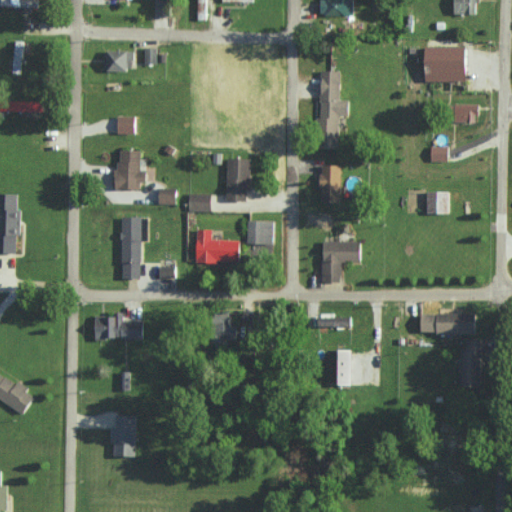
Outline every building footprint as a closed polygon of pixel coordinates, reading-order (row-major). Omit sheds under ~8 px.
[(170,15),(170,0),(156,0),(156,15),(170,15)] [(354,0),(322,0),(322,15),(354,15),(354,0)] [(453,0),(454,14),(477,13),(477,0),(453,0)] [(25,41),(17,40),(12,72),(20,73),(25,41)] [(469,47),(428,46),(427,80),(469,81),(469,47)] [(145,63),(157,63),(157,48),(146,48),(145,63)] [(135,70),(135,51),(104,51),(104,71),(135,70)] [(339,148),(340,115),(351,115),(351,100),(341,100),(342,71),(323,70),(321,147),(339,148)] [(0,99),(0,110),(46,111),(46,101),(0,99)] [(479,103),(455,103),(455,121),(479,121),(479,103)] [(136,134),(136,116),(119,115),(118,133),(136,134)] [(431,160),(449,161),(449,146),(431,145),(431,160)] [(118,189),(142,189),(142,181),(148,182),(148,171),(142,171),(142,150),(119,150),(118,189)] [(227,200),(249,200),(250,158),(228,158),(227,200)] [(342,164),(322,165),(323,203),(342,203),(342,164)] [(160,204),(177,204),(178,188),(160,188),(160,204)] [(450,213),(451,191),(429,191),(428,213),(450,213)] [(212,193),(190,192),(189,210),(212,210),(212,193)] [(20,194),(0,193),(0,252),(19,253),(20,194)] [(143,277),(142,216),(123,216),(123,278),(143,277)] [(273,253),(274,220),(249,219),(247,252),(273,253)] [(241,262),(242,239),(213,239),(213,229),(198,229),(197,261),(241,262)] [(342,281),(342,261),(362,261),(362,242),(323,242),(323,281),(342,281)] [(160,277),(177,277),(176,266),(160,266),(160,277)] [(237,338),(238,325),(232,325),(232,314),(218,313),(217,338),(237,338)] [(422,332),(477,333),(477,314),(422,313),(422,332)] [(96,314),(96,339),(145,338),(144,320),(124,320),(123,314),(96,314)] [(352,316),(319,316),(319,325),(351,326),(352,316)] [(461,385),(484,386),(485,339),(466,338),(466,348),(462,348),(461,385)] [(354,350),(330,350),(329,384),(353,384),(354,350)] [(121,390),(131,389),(130,371),(120,371),(121,390)] [(37,394),(0,372),(0,397),(26,413),(37,394)] [(115,454),(137,455),(138,414),(117,413),(116,426),(112,426),(112,442),(116,442),(115,454)] [(0,511),(2,511),(2,508),(10,508),(9,483),(3,483),(3,469),(0,469),(0,511)]
